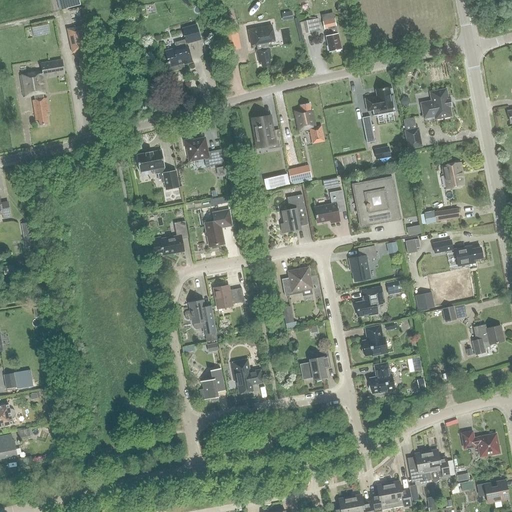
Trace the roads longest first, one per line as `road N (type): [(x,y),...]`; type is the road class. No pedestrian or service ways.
road 1 (unclassified): [(0,161),(470,47)]
road 2 (residential): [(188,425),(166,312),(177,277),(321,245)]
road 3 (tertiary): [(511,263),(470,47)]
road 4 (residential): [(188,425),(348,391)]
road 5 (residential): [(360,444),(508,400)]
road 6 (residential): [(321,245),(348,391)]
road 7 (residential): [(309,462),(313,487),(306,494),(209,511)]
